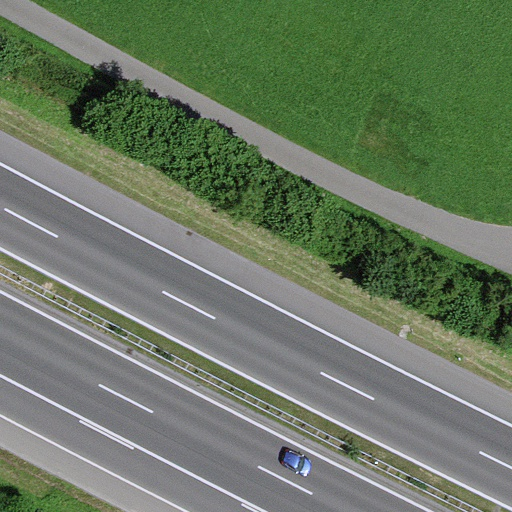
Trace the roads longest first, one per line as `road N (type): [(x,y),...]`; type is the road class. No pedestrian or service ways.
road 1 (unclassified): [(511,260),(325,182),(0,0)]
road 2 (motorway): [(511,469),(259,349),(0,209)]
road 3 (motorway): [(0,332),(348,511)]
